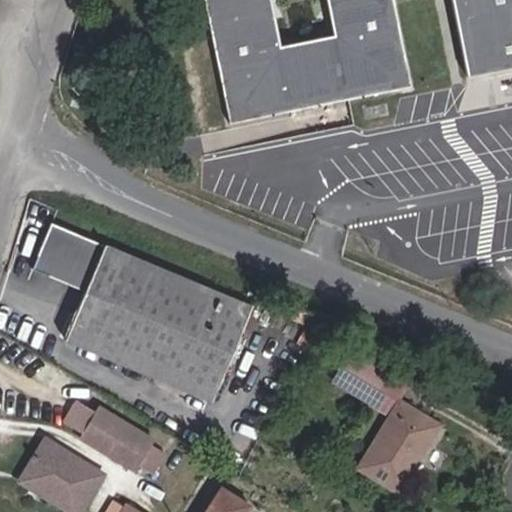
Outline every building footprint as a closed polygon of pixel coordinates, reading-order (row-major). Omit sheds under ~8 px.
[(410,87),(392,0),(450,0),(466,78),(511,68),(511,0),(203,0),(228,124),(320,105),(334,102),(410,87)] [(336,112),(334,102),(320,105),(321,115),(336,112)] [(211,402),(251,306),(50,223),(31,269),(84,291),(63,340),(211,402)] [(397,492),(437,426),(396,401),(384,393),(395,375),(352,350),(333,381),(390,415),(358,468),(397,492)] [(396,401),(407,382),(395,375),(384,393),(396,401)] [(81,433),(94,412),(77,401),(64,423),(81,433)] [(151,475),(164,453),(151,445),(154,440),(97,406),(94,412),(81,433),(78,438),(135,472),(138,467),(151,475)] [(69,511),(80,511),(103,475),(44,440),(19,481),(69,511)] [(223,488),(208,511),(246,511),(251,504),(223,488)] [(112,500),(104,511),(123,511),(126,507),(112,500)] [(145,511),(129,502),(126,507),(123,511),(145,511)]
